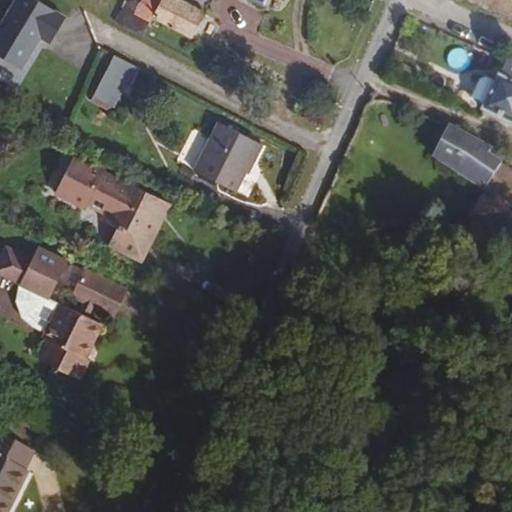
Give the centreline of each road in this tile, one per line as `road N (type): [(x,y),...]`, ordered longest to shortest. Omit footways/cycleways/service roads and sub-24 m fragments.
road 1 (track): [(480,511),(390,412),(226,407),(327,341),(511,288)]
road 2 (residential): [(333,149),(183,511)]
road 3 (residential): [(333,149),(109,39)]
road 4 (residential): [(396,0),(333,149)]
